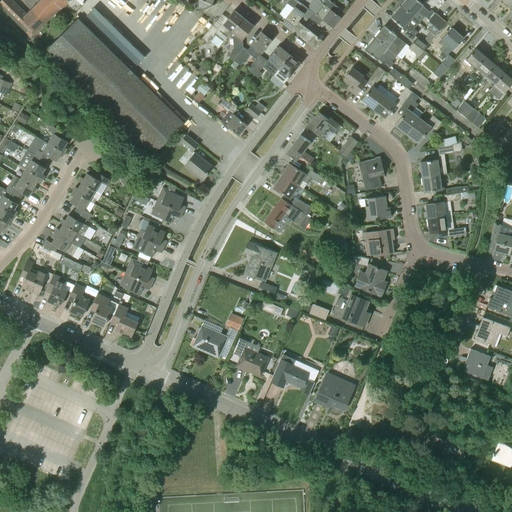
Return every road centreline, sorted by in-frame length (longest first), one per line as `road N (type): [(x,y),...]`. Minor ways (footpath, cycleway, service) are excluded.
road 1 (residential): [(460,511),(155,374)]
road 2 (residential): [(238,159),(210,200),(137,366)]
road 3 (residential): [(155,374),(200,267),(254,173)]
road 4 (residential): [(411,249),(395,158),(315,90)]
road 5 (residential): [(137,366),(0,303)]
road 6 (residential): [(0,267),(38,223),(81,150)]
